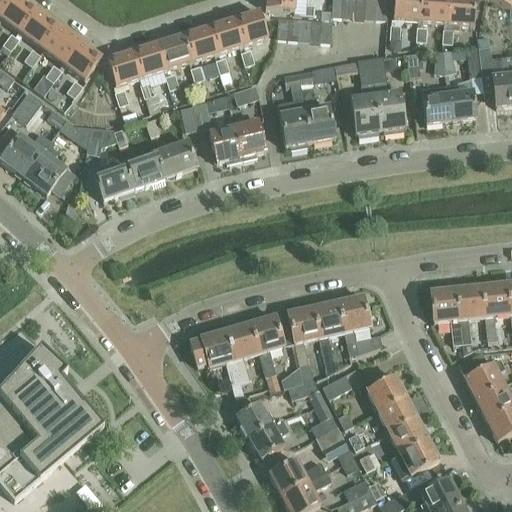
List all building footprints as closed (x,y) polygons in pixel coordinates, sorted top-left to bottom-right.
[(0,0),(0,20),(14,0),(0,0)] [(16,0),(14,0),(0,20),(0,24),(19,39),(36,15),(16,0)] [(265,0),(265,1),(264,15),(292,16),(292,18),(298,18),(298,19),(312,21),(313,10),(300,9),(301,2),(294,1),(294,0),(265,0)] [(420,0),(394,0),(392,25),(419,27),(420,0)] [(448,0),(447,0),(420,0),(419,27),(446,29),(448,0)] [(475,2),(448,0),(446,29),(473,31),(475,2)] [(511,0),(483,0),(483,3),(510,13),(511,5),(511,0)] [(341,22),(342,1),(332,1),(330,22),(341,22)] [(342,1),(341,22),(351,23),(353,2),(342,1)] [(364,3),(353,2),(351,23),(363,24),(364,3)] [(375,4),(364,3),(363,24),(374,25),(375,4)] [(375,4),(374,25),(384,25),(386,4),(375,4)] [(509,25),(508,15),(497,11),(495,17),(494,21),(508,26),(509,25)] [(36,15),(19,39),(40,54),(58,31),(36,15)] [(258,16),(229,25),(238,53),(267,44),(258,16)] [(286,45),(287,24),(277,23),(275,44),(286,45)] [(298,24),(287,24),(286,45),(296,45),(298,24)] [(298,24),(296,45),(307,46),(309,25),(298,24)] [(238,53),(229,25),(204,33),(213,61),(238,53)] [(309,25),(307,46),(318,47),(319,26),(309,25)] [(331,27),(319,26),(318,47),(329,48),(331,27)] [(399,31),(390,30),(389,44),(398,45),(399,31)] [(58,31),(40,54),(62,70),(79,46),(58,31)] [(426,33),(416,32),(415,46),(425,47),(426,33)] [(204,33),(179,41),(188,69),(213,61),(204,33)] [(452,35),(442,34),(441,48),(451,49),(452,35)] [(10,39),(2,50),(10,56),(18,45),(10,39)] [(179,41),(153,49),(162,77),(188,69),(179,41)] [(511,61),(501,62),(490,64),(487,42),(476,43),(477,55),(476,55),(476,59),(480,82),(491,81),(495,113),(511,110),(511,61)] [(79,46),(62,70),(72,77),(68,83),(73,87),(65,97),(74,103),(85,88),(83,86),(101,62),(79,46)] [(153,49),(129,57),(138,85),(139,90),(143,103),(144,103),(149,119),(160,116),(154,99),(152,100),(150,93),(166,88),(162,77),(153,49)] [(31,54),(23,66),(31,72),(39,60),(31,54)] [(244,72),(253,69),(249,55),(240,58),(244,72)] [(476,59),(476,55),(465,56),(469,83),(480,82),(476,59)] [(450,56),(442,57),(445,80),(455,77),(450,56)] [(129,57),(106,64),(114,91),(113,91),(115,98),(114,98),(118,112),(128,109),(123,94),(128,93),(127,88),(138,85),(129,57)] [(445,80),(442,57),(435,57),(432,79),(443,81),(445,80)] [(416,59),(405,60),(408,83),(419,81),(416,59)] [(215,66),(222,89),(232,85),(224,63),(215,66)] [(381,64),(368,65),(380,136),(382,136),(383,139),(403,136),(402,133),(405,133),(399,96),(387,98),(381,64)] [(380,136),(368,65),(356,66),(361,102),(349,104),(354,140),(357,139),(357,143),(377,140),(377,137),(380,136)] [(53,70),(45,81),(53,87),(61,76),(53,70)] [(199,71),(190,74),(193,87),(203,84),(199,71)] [(310,76),(295,79),(297,91),(312,88),(310,76)] [(3,78),(0,81),(0,89),(7,94),(13,85),(3,78)] [(164,82),(168,95),(178,92),(174,79),(164,82)] [(297,91),(295,79),(282,81),(285,93),(297,91)] [(472,95),(458,97),(456,89),(446,91),(450,126),(476,123),(472,95)] [(259,104),(254,90),(232,97),(236,111),(259,104)] [(450,126),(446,91),(420,94),(425,130),(450,126)] [(41,108),(27,97),(11,118),(25,129),(41,108)] [(192,110),(192,111),(198,135),(210,132),(204,107),(192,110)] [(309,148),(335,143),(328,110),(302,114),(309,148)] [(198,135),(192,111),(179,114),(185,138),(198,135)] [(309,148),(302,114),(278,119),(284,153),(309,148)] [(58,132),(65,124),(52,115),(46,123),(58,132)] [(74,131),(65,124),(58,132),(59,133),(59,134),(72,145),(73,144),(87,155),(90,133),(74,131)] [(150,142),(158,139),(153,124),(144,127),(150,142)] [(257,126),(232,132),(241,167),(256,163),(255,159),(264,157),(257,126)] [(241,167),(232,132),(208,137),(216,169),(225,167),(225,170),(241,167)] [(39,138),(31,149),(10,133),(0,145),(0,155),(4,159),(0,163),(0,166),(21,182),(49,146),(39,138)] [(90,133),(87,155),(86,158),(98,161),(100,153),(117,147),(114,137),(113,137),(112,134),(90,133)] [(114,137),(117,147),(119,152),(127,149),(121,134),(114,137)] [(49,146),(21,182),(45,200),(50,194),(59,200),(74,181),(52,164),(60,154),(49,146)] [(165,184),(196,173),(187,146),(155,157),(165,184)] [(165,184),(155,157),(125,168),(134,195),(165,184)] [(125,168),(92,179),(102,207),(134,195),(125,168)] [(510,321),(507,288),(480,291),(484,324),(487,347),(496,346),(495,322),(510,321)] [(480,291),(455,293),(461,349),(463,360),(471,356),(469,325),(484,324),(480,291)] [(461,349),(455,293),(429,296),(433,329),(449,327),(452,350),(461,349)] [(362,301),(337,306),(343,336),(348,360),(358,358),(380,352),(378,340),(354,346),(352,337),(369,333),(362,301)] [(343,336),(337,306),(312,312),(318,342),(325,378),(349,367),(348,360),(332,363),(327,340),(343,336)] [(318,342),(312,312),(286,318),(287,323),(292,347),(301,388),(311,385),(308,369),(307,370),(301,346),(318,342)] [(274,321),(248,328),(257,359),(264,381),(273,379),(267,356),(283,351),(282,349),(292,347),(287,323),(276,326),(274,321)] [(248,328),(224,335),(239,388),(248,386),(242,363),(257,359),(248,328)] [(199,342),(200,344),(189,347),(196,372),(207,369),(208,374),(224,369),(234,403),(243,401),(239,388),(224,335),(199,342)] [(103,432),(61,382),(67,376),(40,351),(0,393),(0,490),(13,507),(102,433),(103,432)] [(503,366),(511,365),(511,354),(503,355),(503,366)] [(480,358),(458,370),(464,383),(463,383),(475,405),(503,390),(497,378),(504,374),(499,364),(487,371),(480,358)] [(405,402),(394,380),(365,395),(376,417),(405,402)] [(350,394),(344,381),(321,393),(328,405),(350,394)] [(313,412),(325,407),(318,394),(317,395),(312,385),(287,393),(290,404),(307,400),(309,403),(309,404),(313,412)] [(511,407),(503,390),(475,405),(485,426),(511,412),(511,407)] [(405,402),(376,417),(387,438),(416,423),(405,402)] [(325,407),(313,412),(321,426),(309,432),(315,443),(336,431),(330,421),(332,420),(325,407)] [(247,443),(270,430),(258,408),(235,421),(247,443)] [(511,439),(511,412),(485,426),(497,447),(511,439)] [(352,431),(345,418),(337,422),(344,436),(352,431)] [(361,440),(376,435),(371,419),(356,423),(361,440)] [(427,445),(416,423),(387,438),(398,460),(427,445)] [(283,451),(278,443),(288,437),(281,424),(270,430),(247,443),(260,464),(283,451)] [(336,431),(315,443),(321,455),(343,443),(336,431)] [(354,456),(363,451),(356,439),(347,443),(354,456)] [(438,466),(427,445),(398,460),(404,471),(399,473),(404,483),(438,466)] [(341,470),(353,463),(348,454),(336,460),(341,470)] [(365,477),(374,473),(367,460),(358,464),(365,477)] [(353,463),(341,470),(346,479),(358,473),(353,463)] [(320,468),(302,477),(295,464),(268,478),(280,502),(318,482),(318,481),(325,478),(320,468)] [(318,482),(280,502),(285,511),(315,511),(319,510),(312,496),(322,490),(318,482)] [(364,484),(363,485),(369,496),(375,508),(376,507),(374,504),(383,500),(377,486),(368,491),(364,484)] [(454,511),(461,509),(447,484),(419,498),(424,508),(419,511),(454,511)] [(369,496),(363,485),(342,495),(348,506),(369,496)] [(369,496),(348,506),(336,511),(366,511),(375,508),(369,496)] [(405,511),(409,510),(403,498),(377,511),(376,511),(405,511)]
